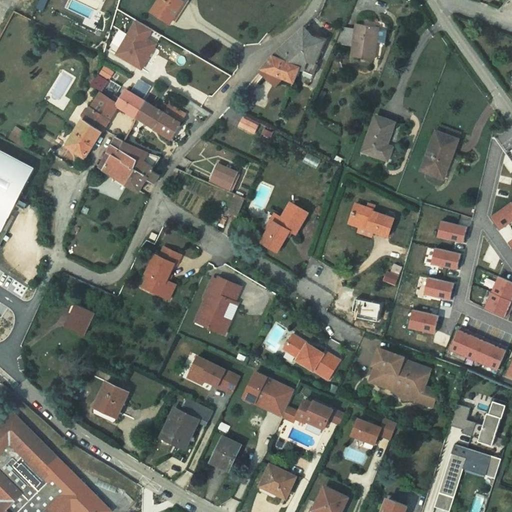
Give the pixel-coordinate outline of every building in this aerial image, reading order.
[(170,23),(185,1),(182,0),(159,0),(152,11),(170,23)] [(160,44),(151,39),(156,30),(137,19),(116,55),(144,71),(160,44)] [(352,56),(374,59),(377,41),(379,29),(379,27),(357,24),(356,30),(344,28),(337,44),(353,46),(352,56)] [(274,57),(300,67),(300,68),(303,69),(302,71),(314,75),(318,64),(315,63),(324,41),(313,36),(305,28),(281,49),(274,57)] [(294,82),(300,68),(300,67),(274,57),(263,69),(283,77),(294,82)] [(283,77),(263,69),(261,71),(277,86),(283,77)] [(88,81),(92,84),(97,75),(93,73),(88,81)] [(102,91),(108,81),(98,75),(97,75),(92,84),(102,91)] [(137,117),(146,101),(127,90),(118,104),(119,104),(119,106),(137,117)] [(119,106),(119,104),(118,104),(101,93),(92,107),(111,119),(119,106)] [(146,101),(137,117),(154,128),(164,112),(146,100),(146,101)] [(164,112),(181,123),(187,114),(169,104),(164,112)] [(84,119),(67,146),(86,158),(111,119),(92,107),(88,108),(83,115),(84,119)] [(154,128),(174,140),(175,137),(174,136),(181,123),(164,112),(154,128)] [(246,116),(245,119),(258,125),(259,123),(246,116)] [(364,151),(388,159),(392,147),(386,145),(394,123),(376,116),(364,151)] [(243,118),(239,125),(255,133),(258,126),(258,125),(245,119),(243,118)] [(441,125),(438,132),(458,139),(461,132),(441,125)] [(31,136),(16,127),(9,138),(24,147),(31,136)] [(422,170),(442,177),(447,164),(449,165),(459,139),(458,139),(438,132),(437,131),(422,170)] [(101,167),(120,179),(128,184),(137,169),(135,168),(137,162),(138,160),(120,150),(125,141),(117,137),(109,152),(113,154),(107,164),(103,162),(101,167)] [(150,152),(125,141),(120,150),(138,160),(137,162),(141,164),(140,165),(142,167),(151,173),(153,170),(162,156),(150,152)] [(113,154),(109,152),(103,162),(107,164),(113,154)] [(34,171),(0,153),(0,227),(3,229),(3,228),(8,219),(8,220),(34,171)] [(151,173),(142,167),(140,165),(141,164),(137,162),(135,168),(137,169),(128,184),(140,191),(146,182),(151,184),(152,182),(155,184),(161,175),(153,170),(151,173)] [(237,172),(218,164),(210,183),(229,191),(233,181),(236,174),(237,172)] [(180,169),(176,167),(169,179),(175,181),(178,174),(178,172),(180,169)] [(511,169),(507,168),(502,180),(511,184),(511,169)] [(128,184),(120,179),(118,182),(126,187),(128,184)] [(237,218),(245,198),(236,194),(227,213),(237,218)] [(511,201),(492,216),(497,223),(502,229),(511,222),(511,201)] [(291,202),(282,217),(279,223),(274,220),(269,229),(262,242),(278,251),(291,230),(296,234),(309,212),(291,202)] [(349,223),(360,226),(373,231),(389,236),(394,219),(374,212),(375,210),(367,207),(356,204),(349,223)] [(274,220),(279,223),(282,217),(275,213),(267,228),(269,229),(274,220)] [(8,219),(3,228),(8,231),(12,222),(8,220),(8,219)] [(468,226),(442,221),(438,237),(464,243),(466,235),(468,226)] [(372,236),(373,231),(360,226),(358,231),(372,236)] [(158,235),(152,232),(150,238),(155,240),(158,235)] [(143,287),(160,295),(163,289),(172,294),(176,284),(167,280),(175,264),(177,265),(182,255),(165,247),(160,256),(156,254),(146,274),(149,275),(143,287)] [(461,253),(436,248),(432,264),(457,270),(459,262),(461,253)] [(399,277),(387,272),(384,280),(395,285),(399,277)] [(200,313),(206,315),(202,324),(225,334),(231,321),(222,317),(230,299),(235,302),(242,286),(219,276),(218,279),(213,277),(205,297),(206,298),(200,313)] [(511,281),(499,276),(492,292),(511,300),(511,281)] [(454,283),(429,277),(425,293),(451,299),(452,291),(454,283)] [(172,294),(163,289),(160,295),(169,299),(172,294)] [(511,300),(492,292),(485,308),(506,316),(509,309),(511,310),(511,309),(511,300)] [(94,312),(77,304),(66,327),(84,335),(94,312)] [(439,316),(413,310),(409,328),(435,334),(437,323),(439,316)] [(196,321),(202,324),(206,315),(200,313),(196,321)] [(461,326),(451,350),(466,357),(475,336),(468,333),(469,330),(465,328),(461,326)] [(475,336),(466,357),(482,363),(491,343),(484,340),(485,337),(481,335),(477,333),(475,336)] [(299,358),(297,360),(322,375),(334,356),(325,351),(324,353),(293,334),(284,348),(299,358)] [(491,343),(482,363),(498,370),(508,347),(504,345),(500,343),(499,346),(491,343)] [(393,386),(392,389),(398,394),(409,361),(404,359),(397,357),(398,354),(380,348),(374,365),(376,366),(373,374),(378,383),(386,387),(387,384),(393,386)] [(234,374),(199,356),(192,370),(204,375),(202,378),(209,381),(226,390),(234,374)] [(409,361),(398,394),(405,400),(413,399),(426,404),(429,396),(434,394),(431,388),(425,386),(432,369),(409,361)] [(204,375),(192,370),(190,375),(208,384),(209,381),(202,378),(204,375)] [(272,403),(273,400),(281,404),(289,387),(256,372),(244,397),(255,403),(258,397),(272,403)] [(241,377),(234,374),(226,390),(233,393),(241,377)] [(107,381),(95,406),(117,417),(118,417),(129,392),(107,381)] [(338,387),(332,384),(329,391),(335,393),(338,387)] [(258,397),(255,403),(283,416),(288,407),(295,390),(289,387),(281,404),(273,400),(272,403),(258,397)] [(436,398),(434,394),(429,396),(426,404),(433,406),(436,398)] [(176,410),(163,436),(178,443),(185,447),(198,421),(207,425),(214,411),(188,399),(181,412),(176,410)] [(308,419),(325,427),(329,418),(333,409),(315,401),(314,403),(306,399),(300,412),(297,411),(295,417),(306,422),(306,421),(308,419)] [(471,408),(458,404),(452,422),(465,426),(464,430),(463,433),(480,439),(479,441),(493,446),(502,418),(503,418),(508,403),(495,399),(490,414),(488,413),(484,427),(467,421),(471,408)] [(117,417),(95,406),(93,412),(115,422),(117,417)] [(295,417),(297,411),(288,407),(283,416),(293,421),(295,417)] [(333,409),(329,418),(341,423),(345,415),(333,409)] [(0,497),(4,501),(0,504),(0,511),(71,511),(72,511),(109,511),(111,511),(14,413),(0,427),(0,497)] [(397,423),(385,417),(381,427),(359,418),(352,435),(376,444),(379,434),(391,439),(397,423)] [(325,427),(308,419),(306,421),(324,430),(325,427)] [(178,443),(163,436),(161,440),(168,443),(176,445),(178,443)] [(242,445),(224,437),(212,460),(221,464),(220,466),(229,470),(242,445)] [(501,459),(455,444),(439,492),(452,496),(463,463),(496,474),(501,459)] [(296,477),(271,465),(260,488),(260,489),(260,490),(261,491),(274,497),(275,497),(276,497),(277,496),(278,493),(286,497),(296,477)] [(112,479),(83,468),(82,472),(110,484),(112,479)] [(341,511),(348,498),(325,487),(315,508),(322,511),(341,511)] [(452,496),(439,492),(436,504),(448,509),(452,496)] [(404,511),(407,506),(389,499),(383,511),(404,511)]
